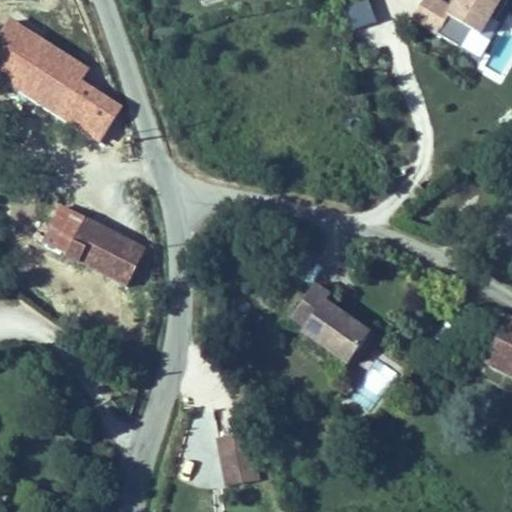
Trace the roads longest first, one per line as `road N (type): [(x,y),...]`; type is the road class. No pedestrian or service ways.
road 1 (unclassified): [(170,201),(302,207),(378,230),(511,295)]
road 2 (tertiary): [(170,201),(177,335),(130,511)]
road 3 (tertiary): [(102,0),(170,201)]
